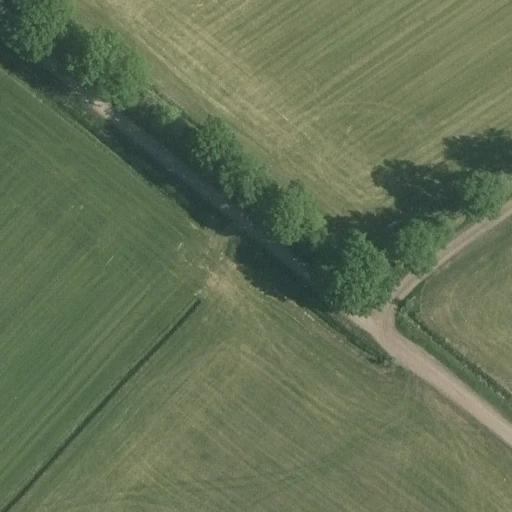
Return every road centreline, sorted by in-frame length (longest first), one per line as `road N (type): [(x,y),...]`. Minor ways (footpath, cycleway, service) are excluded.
road 1 (track): [(0,34),(511,437)]
road 2 (track): [(368,324),(411,282),(511,211)]
